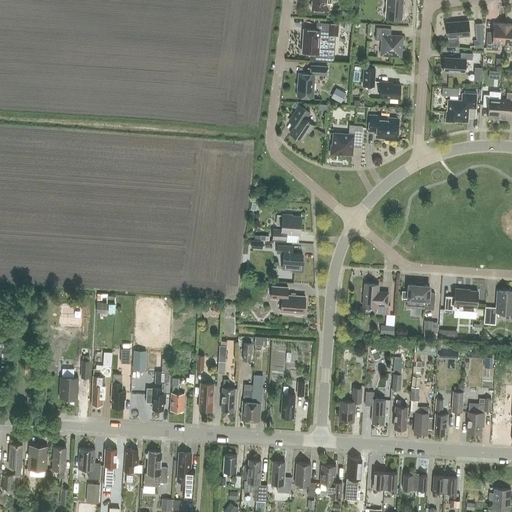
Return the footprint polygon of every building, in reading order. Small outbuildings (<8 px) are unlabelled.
[(328,10),(328,0),(312,0),(311,9),(328,10)] [(386,0),(385,18),(402,19),(403,0),(386,0)] [(344,21),(343,31),(351,31),(351,22),(344,21)] [(448,37),(469,35),(468,21),(447,23),(448,37)] [(329,31),(329,35),(338,35),(338,24),(329,23),(329,31)] [(504,44),(506,24),(497,23),(497,25),(494,24),(493,36),(487,36),(486,50),(498,51),(498,43),(504,44)] [(483,24),(475,24),(476,40),(484,40),(483,24)] [(377,28),(376,40),(382,40),(381,55),(401,56),(402,36),(391,35),(391,29),(377,28)] [(329,31),(304,29),(302,53),(315,54),(315,59),(327,60),(328,50),(329,35),(329,31)] [(444,58),(443,72),(465,74),(466,59),(472,60),(473,54),(461,53),(460,59),(444,58)] [(298,73),(297,96),(313,97),(315,75),(327,75),(327,67),(311,65),(310,74),(298,73)] [(374,88),(375,69),(363,68),(362,87),(364,88),(363,91),(372,92),(372,88),(374,88)] [(489,70),(489,78),(499,79),(500,71),(489,70)] [(381,82),(380,97),(400,98),(400,85),(387,84),(387,82),(381,82)] [(331,97),(341,103),(346,93),(336,88),(331,97)] [(499,119),(501,100),(501,92),(490,91),(490,95),(483,95),(483,107),(489,107),(488,118),(499,119)] [(446,111),(445,122),(455,122),(455,121),(468,122),(469,108),(476,109),(477,94),(462,93),(462,100),(448,100),(447,111),(446,111)] [(501,100),(499,119),(511,120),(511,109),(511,108),(511,96),(511,97),(511,93),(506,93),(505,100),(501,100)] [(310,113),(300,106),(291,118),(297,122),(290,133),(301,140),(307,131),(309,133),(314,125),(305,119),(310,113)] [(369,115),(368,131),(376,131),(376,137),(385,138),(385,140),(397,141),(399,119),(382,117),(382,116),(369,115)] [(331,145),(330,154),(340,155),(340,154),(352,155),(353,147),(353,142),(361,142),(363,126),(349,125),(349,134),(334,133),(333,145),(331,145)] [(286,234),(300,235),(301,216),(292,216),(292,215),(283,214),(282,230),(274,229),(273,239),(286,240),(286,234)] [(293,272),(302,273),(303,259),(302,259),(303,254),(292,253),(293,246),(277,245),(277,252),(284,253),(283,269),(293,270),(293,272)] [(402,291),(402,298),(407,299),(407,308),(425,309),(433,310),(435,294),(429,293),(429,286),(423,285),(423,282),(417,282),(417,285),(409,284),(408,291),(402,291)] [(379,285),(365,284),(363,307),(377,308),(377,305),(388,305),(389,292),(378,291),(379,285)] [(301,313),(304,314),(305,296),(287,295),(288,287),(272,286),(271,298),(282,299),(281,312),(294,313),(295,315),(300,315),(301,313)] [(0,299),(10,299),(10,288),(0,287),(0,299)] [(445,296),(444,309),(461,310),(461,306),(477,308),(478,292),(465,291),(465,289),(455,289),(454,297),(445,296)] [(485,308),(484,324),(495,324),(496,313),(511,313),(511,291),(499,291),(498,300),(497,300),(496,309),(485,308)] [(114,313),(114,295),(107,295),(106,302),(97,302),(97,312),(114,313)] [(82,327),(83,306),(61,305),(60,326),(82,327)] [(425,320),(424,333),(432,333),(433,321),(425,320)] [(381,325),(380,334),(394,334),(394,325),(381,325)] [(457,340),(457,332),(448,331),(448,339),(457,340)] [(220,362),(227,363),(228,342),(221,341),(220,362)] [(251,353),(252,344),(244,343),(243,360),(254,361),(255,353),(251,353)] [(435,355),(436,347),(417,346),(416,354),(435,355)] [(458,349),(439,347),(439,357),(458,358),(458,349)] [(121,349),(121,363),(130,363),(130,349),(121,349)] [(146,350),(134,350),(133,370),(145,371),(146,350)] [(377,350),(371,353),(375,361),(381,358),(377,350)] [(103,351),(103,364),(111,364),(112,352),(103,351)] [(204,370),(205,355),(197,355),(196,369),(204,370)] [(164,383),(170,383),(171,359),(163,358),(162,372),(164,372),(164,383)] [(493,368),(493,358),(485,358),(485,368),(493,368)] [(89,378),(90,360),(82,360),(81,378),(89,378)] [(402,362),(394,361),(393,374),(401,374),(402,362)] [(61,376),(60,398),(78,399),(78,377),(74,377),(74,369),(62,369),(62,376),(61,376)] [(104,376),(104,370),(94,369),(94,376),(93,376),(92,405),(103,405),(103,398),(105,398),(106,384),(105,384),(105,378),(105,377),(104,376)] [(112,382),(111,399),(112,399),(112,407),(124,408),(125,400),(126,400),(126,391),(122,391),(122,383),(122,375),(113,374),(112,382)] [(186,377),(186,386),(189,386),(194,386),(194,374),(189,374),(189,378),(186,377)] [(401,374),(393,374),(392,390),(400,390),(401,374)] [(253,392),(251,420),(259,421),(260,410),(261,410),(262,403),(260,403),(262,376),(253,375),(252,384),(252,392),(253,392)] [(412,377),(412,387),(419,388),(420,377),(412,377)] [(178,410),(178,411),(183,412),(184,394),(178,393),(179,379),(173,378),(171,410),(178,410)] [(222,410),(234,411),(235,388),(228,388),(229,379),(223,379),(222,410)] [(212,410),(214,383),(201,383),(199,409),(212,410)] [(242,402),(242,408),(243,409),(242,420),(251,420),(253,392),(252,392),(252,384),(244,384),(243,402),(242,402)] [(293,417),(295,395),(288,394),(288,386),(284,386),(282,416),(293,417)] [(412,387),(411,400),(418,401),(419,388),(412,387)] [(147,394),(146,402),(153,403),(153,409),(164,409),(164,403),(165,403),(166,395),(162,394),(162,388),(152,388),(147,388),(147,394)] [(355,402),(361,402),(362,388),(354,388),(353,401),(355,402)] [(373,406),(372,422),(384,423),(385,399),(374,399),(374,392),(366,391),(365,405),(373,406)] [(462,412),(464,392),(454,391),(452,411),(462,412)] [(468,411),(467,433),(481,434),(482,420),(484,421),(484,410),(490,411),(491,399),(485,398),(484,405),(479,404),(469,403),(468,411)] [(394,428),(406,429),(407,407),(401,406),(401,400),(396,399),(394,428)] [(436,399),(434,434),(435,434),(437,435),(440,435),(441,434),(445,435),(445,427),(447,427),(448,414),(442,413),(443,399),(436,399)] [(355,402),(353,401),(341,401),(339,420),(354,421),(355,402)] [(416,411),(414,434),(427,435),(427,429),(432,429),(433,417),(428,417),(428,412),(429,407),(421,406),(421,412),(416,411)] [(10,443),(9,466),(16,466),(15,475),(21,475),(22,444),(10,443)] [(45,469),(46,447),(31,446),(29,468),(45,469)] [(64,478),(66,447),(54,446),(53,469),(59,470),(58,478),(64,478)] [(99,479),(101,463),(95,462),(96,449),(80,448),(79,469),(89,469),(89,478),(99,479)] [(106,448),(104,487),(114,487),(115,467),(118,467),(119,458),(117,458),(118,449),(106,448)] [(139,464),(139,457),(138,456),(139,450),(127,449),(127,452),(126,451),(124,472),(127,472),(126,484),(133,484),(134,464),(139,464)] [(145,472),(144,485),(159,486),(159,482),(167,483),(168,467),(160,467),(161,452),(149,451),(149,453),(148,453),(146,454),(146,457),(147,458),(149,458),(147,473),(145,472)] [(179,453),(177,479),(184,480),(183,494),(193,495),(195,472),(190,471),(192,454),(179,453)] [(236,472),(238,456),(225,455),(224,471),(236,472)] [(345,487),(345,498),(356,499),(358,479),(359,479),(361,459),(350,458),(348,479),(346,478),(345,487)] [(243,491),(253,491),(256,491),(256,501),(266,501),(267,485),(259,484),(261,460),(249,460),(248,480),(244,480),(243,491)] [(291,493),(292,477),(284,477),(285,462),(273,461),(271,484),(278,484),(277,492),(291,493)] [(314,497),(315,483),(310,482),(311,464),(297,463),(295,484),(309,485),(308,496),(314,497)] [(341,496),(342,482),(335,482),(336,465),(322,464),(320,483),(330,484),(329,496),(341,496)] [(374,471),(373,491),(378,492),(378,487),(385,488),(386,472),(374,471)] [(386,472),(385,488),(392,488),(391,492),(396,493),(397,473),(386,472)] [(404,474),(403,489),(415,490),(416,475),(404,474)] [(12,489),(13,475),(3,475),(2,489),(12,489)] [(416,475),(415,490),(426,491),(427,476),(416,475)] [(434,475),(432,495),(437,496),(438,491),(444,492),(445,476),(434,475)] [(445,476),(444,492),(451,492),(451,496),(456,497),(457,477),(445,476)] [(63,488),(62,504),(64,504),(64,506),(68,506),(68,504),(70,505),(71,488),(63,488)] [(489,492),(489,496),(510,498),(510,489),(494,488),(493,493),(489,492)] [(230,491),(229,499),(237,499),(238,491),(230,491)] [(489,496),(488,500),(493,500),(492,505),(509,506),(510,498),(489,496)] [(172,510),(173,499),(162,498),(162,509),(172,510)] [(230,502),(223,511),(224,511),(236,511),(239,508),(230,502)]
